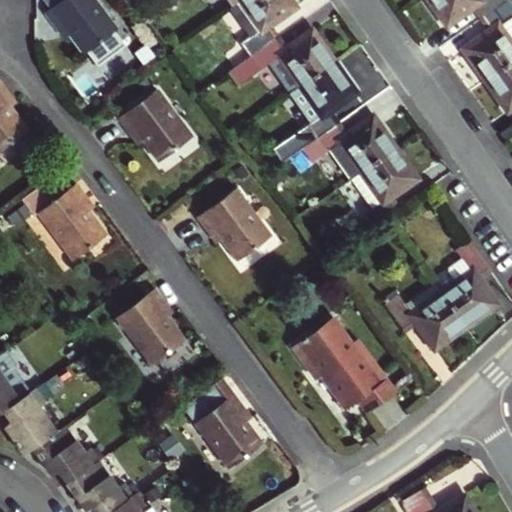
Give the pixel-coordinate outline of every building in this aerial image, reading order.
[(91,0),(78,0),(50,21),(62,37),(67,33),(73,41),(90,64),(121,41),(91,0)] [(253,52),(281,31),(273,20),(297,2),(295,0),(242,0),(261,27),(244,40),(253,52)] [(436,0),(433,3),(447,23),(471,6),(480,19),(502,4),(499,0),(436,0)] [(488,80),(511,62),(511,2),(510,0),(507,0),(502,4),(480,19),(489,32),(466,48),(488,80)] [(281,54),(300,82),(337,57),(317,29),(292,46),(281,31),(253,52),(228,69),(239,83),(281,54)] [(67,33),(62,37),(67,45),(73,41),(67,33)] [(300,82),(306,90),(342,65),(337,57),(300,82)] [(508,108),(511,105),(511,62),(488,80),(508,108)] [(342,65),(306,90),(323,113),(278,146),(285,157),(320,133),(342,117),(334,106),(359,88),(342,65)] [(5,89),(0,92),(0,161),(3,165),(36,141),(18,118),(12,109),(17,105),(5,89)] [(164,99),(126,127),(138,143),(143,139),(150,149),(165,170),(198,146),(164,99)] [(24,114),(17,105),(12,109),(18,118),(24,114)] [(320,133),(351,176),(397,142),(376,112),(351,129),(342,117),(320,133)] [(143,139),(138,143),(145,153),(150,149),(143,139)] [(420,174),(397,142),(351,176),(381,219),(391,212),(403,203),(396,192),(420,174)] [(113,242),(97,222),(90,212),(95,208),(83,192),(69,203),(57,187),(29,208),(42,224),(45,221),(81,267),(113,242)] [(276,244),(240,197),(203,225),(215,241),(220,237),(227,247),(243,268),(276,244)] [(102,218),(95,208),(90,212),(97,222),(102,218)] [(220,237),(215,241),(222,251),(227,247),(220,237)] [(459,274),(443,286),(470,323),(500,301),(482,277),(493,269),(472,240),(461,247),(466,254),(473,264),(459,274)] [(452,265),(459,274),(473,264),(466,254),(452,265)] [(443,286),(436,276),(407,297),(402,290),(389,299),(410,329),(423,319),(440,344),(470,323),(443,286)] [(190,347),(173,324),(166,314),(171,310),(161,296),(123,324),(157,370),(190,347)] [(179,320),(171,310),(166,314),(173,324),(179,320)] [(321,371),(328,381),(353,414),(366,405),(374,417),(403,397),(363,344),(356,348),(339,323),(298,354),(314,376),(321,371)] [(321,371),(314,376),(321,386),(328,381),(321,371)] [(0,416),(5,413),(24,399),(16,387),(10,391),(0,376),(0,416)] [(227,382),(188,412),(237,476),(269,452),(253,430),(246,421),(252,416),(227,382)] [(5,413),(14,425),(9,428),(28,455),(39,448),(59,434),(40,407),(46,404),(36,391),(24,399),(5,413)] [(246,421),(253,430),(259,425),(252,416),(246,421)] [(72,483),(104,461),(96,449),(91,452),(72,425),(59,434),(39,448),(58,475),(63,471),(72,483)] [(90,510),(97,505),(101,511),(113,511),(137,495),(128,483),(123,487),(104,461),(72,483),(90,510)] [(401,498),(409,511),(477,511),(467,494),(441,510),(425,484),(401,498)] [(137,495),(113,511),(145,511),(144,510),(151,506),(142,492),(137,495)]
